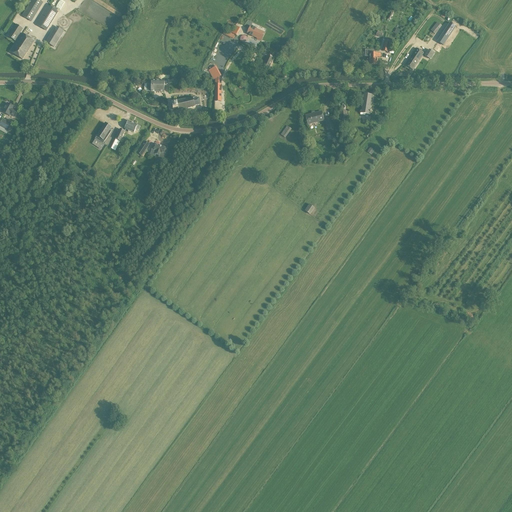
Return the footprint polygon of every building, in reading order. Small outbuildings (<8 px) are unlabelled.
[(31,0),(27,7),(37,13),(43,3),(38,0),(31,0)] [(47,5),(36,24),(46,31),(58,12),(47,5)] [(437,32),(442,26),(438,23),(432,29),(437,32)] [(451,23),(438,42),(441,44),(443,46),(456,26),(451,23)] [(16,24),(8,36),(15,41),(23,29),(16,24)] [(264,33),(250,26),(247,34),(261,40),(264,33)] [(53,29),(45,42),(54,49),(63,35),(53,29)] [(35,41),(23,33),(11,52),(23,60),(35,41)] [(385,40),(382,51),(387,52),(388,47),(391,47),(393,41),(385,40)] [(424,54),(416,48),(405,65),(413,70),(424,54)] [(439,53),(435,51),(434,53),(429,49),(425,56),(430,59),(430,60),(434,62),(439,53)] [(380,53),(369,53),(369,65),(377,65),(377,57),(380,57),(380,53)] [(264,58),(261,64),(263,65),(262,66),(269,70),(274,59),(267,56),(266,58),(264,58)] [(208,69),(213,79),(221,76),(216,66),(208,69)] [(151,84),(147,84),(147,91),(151,91),(151,92),(153,92),(164,92),(164,81),(159,80),(159,78),(155,78),(155,80),(151,80),(151,84)] [(360,113),(370,115),(372,95),(363,94),(360,113)] [(172,104),(171,104),(173,110),(178,108),(178,110),(185,109),(186,111),(188,110),(188,108),(195,107),(194,106),(200,105),(199,98),(197,98),(196,97),(194,97),(194,98),(193,98),(176,101),(172,102),(172,104)] [(15,107),(7,103),(2,112),(10,116),(11,114),(15,117),(18,111),(14,109),(15,107)] [(306,116),(308,125),(324,121),(327,131),(335,129),(332,118),(324,120),(321,112),(306,116)] [(0,126),(8,131),(12,124),(3,119),(0,124),(0,126)] [(128,121),(125,129),(134,133),(136,129),(138,130),(140,126),(137,125),(128,121)] [(105,123),(97,136),(95,139),(103,144),(111,131),(109,130),(111,127),(105,123)] [(287,126),(280,135),(285,138),(291,129),(287,126)] [(117,140),(113,149),(115,150),(120,141),(125,131),(120,129),(115,138),(117,140)] [(149,145),(145,141),(137,152),(142,156),(149,145)] [(167,148),(154,144),(151,152),(156,154),(160,155),(164,157),(167,148)] [(310,215),(314,208),(309,204),(304,211),(310,215)]
